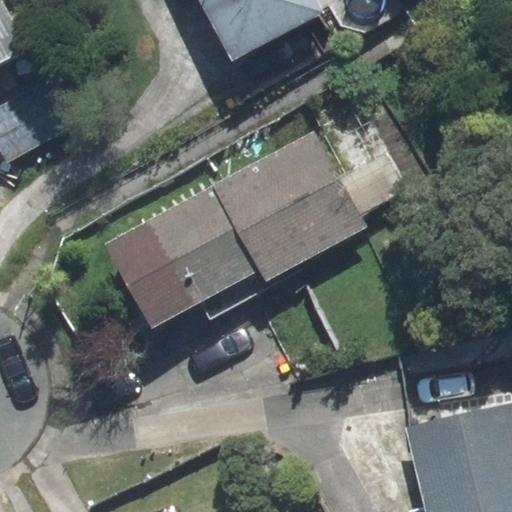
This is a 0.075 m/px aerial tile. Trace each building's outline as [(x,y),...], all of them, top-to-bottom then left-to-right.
[(13,0),(0,0),(0,75),(41,56),(13,0)] [(334,0),(218,0),(256,64),(342,12),(334,0)] [(50,90),(0,109),(0,142),(13,175),(74,150),(50,90)] [(405,223),(377,171),(361,180),(332,126),(114,240),(171,346),(405,223)] [(511,511),(511,408),(420,427),(437,511),(511,511)]
